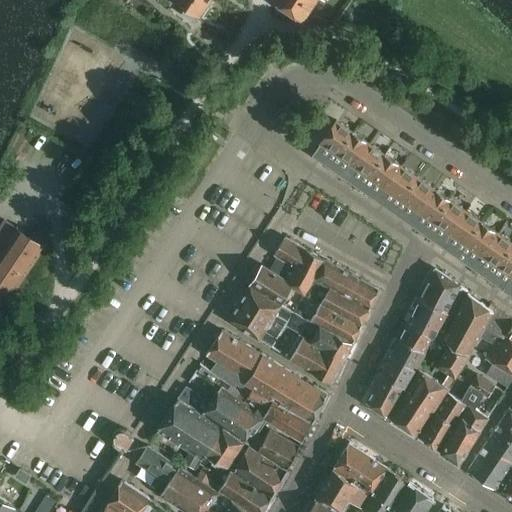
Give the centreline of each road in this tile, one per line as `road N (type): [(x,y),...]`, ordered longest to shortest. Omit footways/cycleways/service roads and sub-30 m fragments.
road 1 (residential): [(0,397),(226,56),(277,22),(328,34)]
road 2 (residential): [(511,196),(340,77),(295,77),(252,128)]
road 3 (residential): [(90,511),(216,320)]
road 4 (residential): [(216,320),(313,169)]
road 5 (residential): [(345,399),(422,241)]
road 6 (residential): [(345,399),(216,320)]
road 7 (residential): [(455,474),(345,399)]
road 8 (residential): [(422,241),(313,169)]
road 9 (residential): [(345,399),(278,511)]
